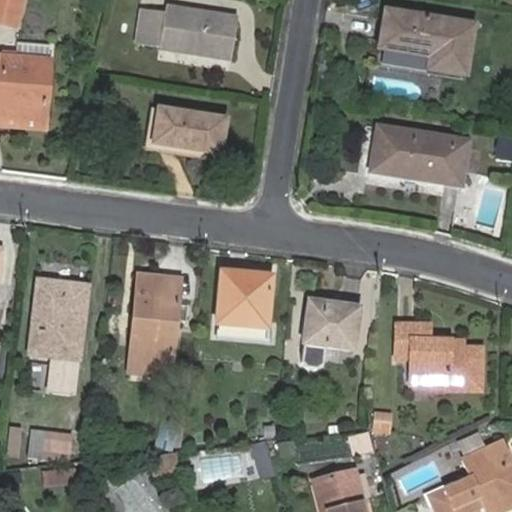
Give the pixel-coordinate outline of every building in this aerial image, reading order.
[(25,0),(0,0),(0,24),(19,29),(25,0)] [(187,51),(187,54),(230,62),(236,19),(166,8),(165,17),(143,14),(138,43),(159,47),(159,50),(172,52),(173,49),(187,51)] [(384,17),(377,64),(464,80),(473,32),(384,17)] [(0,57),(0,59),(0,117),(40,124),(50,65),(0,57)] [(158,112),(152,147),(219,158),(225,123),(158,112)] [(378,131),(370,174),(459,190),(467,147),(378,131)] [(491,159),(511,159),(511,137),(492,137),(491,159)] [(219,276),(215,327),(265,331),(270,281),(219,276)] [(138,277),(132,339),(140,341),(139,366),(155,367),(174,369),(180,282),(138,277)] [(81,303),(86,303),(87,287),(40,282),(33,354),(60,358),(57,392),(79,395),(86,310),(81,309),(81,303)] [(307,304),(300,362),(305,370),(316,371),(321,367),(323,347),(352,351),(356,310),(307,304)] [(450,352),(450,344),(430,343),(431,329),(397,328),(396,360),(411,361),(411,388),(449,387),(450,393),(480,393),(481,353),(463,352),(450,352)] [(140,341),(132,339),(128,373),(155,375),(155,367),(139,366),(140,341)] [(462,344),(450,344),(450,352),(463,352),(462,344)] [(369,434),(389,435),(391,413),(371,411),(369,434)] [(6,428),(4,457),(16,458),(19,429),(6,428)] [(69,463),(70,433),(25,431),(24,462),(69,463)] [(485,511),(503,511),(503,448),(503,447),(463,464),(471,482),(431,500),(436,511),(455,511),(479,499),(483,507),(485,511)] [(511,467),(503,448),(503,511),(508,511),(511,510),(511,467)] [(197,482),(268,481),(267,449),(197,450),(197,482)] [(171,455),(150,457),(152,476),(173,474),(171,455)] [(71,469),(41,475),(43,486),(73,480),(71,469)] [(312,484),(320,511),(362,511),(350,472),(312,484)] [(455,511),(473,511),(483,507),(479,499),(455,511)]
